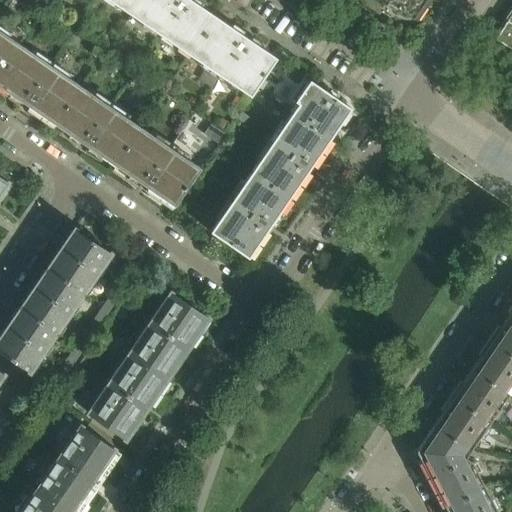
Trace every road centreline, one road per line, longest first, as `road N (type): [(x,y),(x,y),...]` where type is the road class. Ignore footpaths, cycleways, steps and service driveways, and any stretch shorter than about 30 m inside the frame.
road 1 (residential): [(412,91),(263,307)]
road 2 (residential): [(263,307),(121,511)]
road 3 (residential): [(74,180),(263,307)]
road 4 (residential): [(386,445),(511,262)]
road 5 (residential): [(412,91),(283,0)]
road 6 (residential): [(74,180),(0,286)]
road 7 (unclassified): [(511,169),(412,91)]
